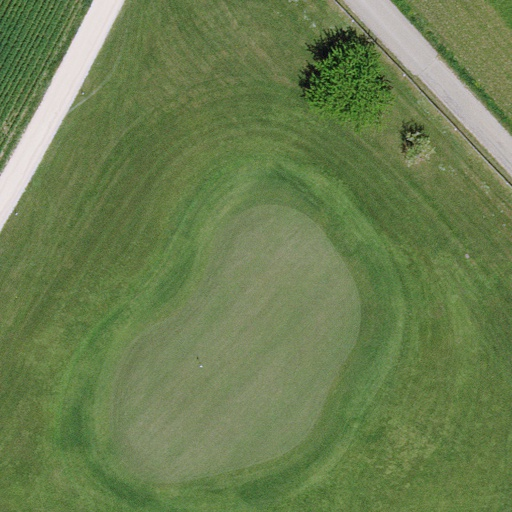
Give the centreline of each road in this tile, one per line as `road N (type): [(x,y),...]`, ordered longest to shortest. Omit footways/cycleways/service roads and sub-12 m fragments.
road 1 (track): [(110,0),(0,207)]
road 2 (unclassified): [(362,0),(511,153)]
